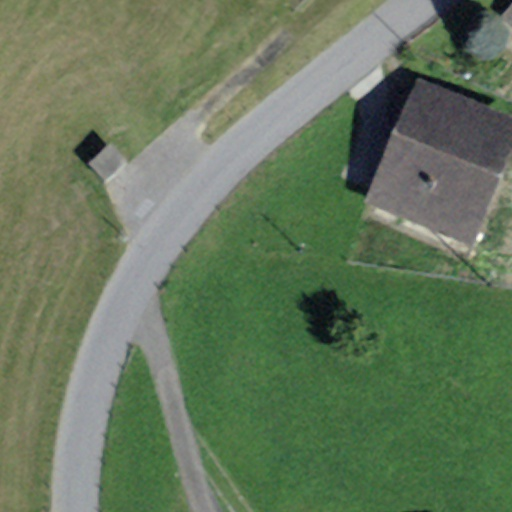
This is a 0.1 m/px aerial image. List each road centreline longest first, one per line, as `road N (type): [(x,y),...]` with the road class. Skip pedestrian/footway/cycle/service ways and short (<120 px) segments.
road 1 (tertiary): [(78,511),(80,452),(128,288),(236,155),(419,0)]
road 2 (track): [(345,0),(186,134),(162,171),(178,220)]
